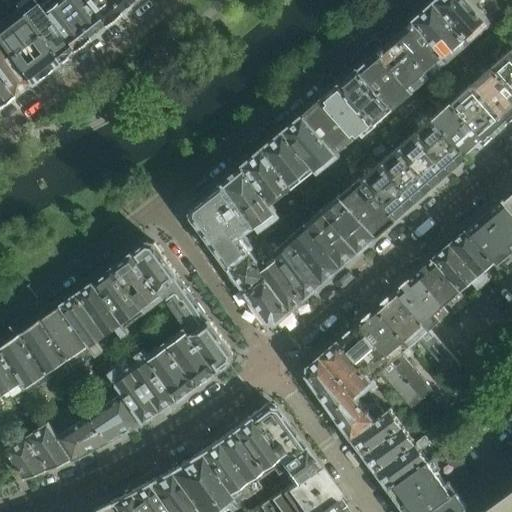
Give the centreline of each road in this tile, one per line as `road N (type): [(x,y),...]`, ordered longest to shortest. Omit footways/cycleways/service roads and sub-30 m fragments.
road 1 (residential): [(511,154),(270,366)]
road 2 (residential): [(154,201),(396,0)]
road 3 (residential): [(270,366),(168,439),(11,511)]
road 4 (residential): [(167,0),(0,129)]
road 5 (residential): [(270,366),(154,201)]
road 6 (residential): [(0,313),(154,201)]
road 7 (residential): [(376,511),(270,366)]
